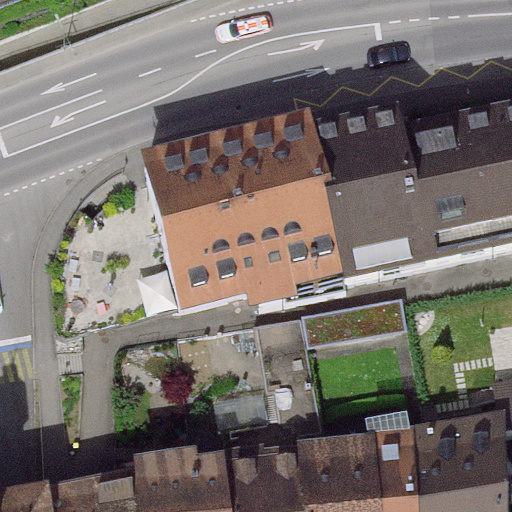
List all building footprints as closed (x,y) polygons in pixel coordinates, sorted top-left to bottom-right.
[(438,270),(408,142),(403,117),(316,137),(345,290),(438,270)] [(511,117),(408,142),(438,270),(511,256),(511,117)] [(345,290),(316,137),(313,123),(144,162),(187,326),(345,290)] [(174,310),(165,271),(91,288),(100,318),(103,322),(109,324),(113,324),(174,310)] [(402,299),(303,317),(309,348),(408,331),(402,299)] [(511,388),(493,391),(498,432),(504,431),(511,430),(511,388)] [(498,432),(417,445),(420,511),(504,511),(504,431),(498,432)] [(420,511),(417,445),(380,447),(385,511),(420,511)] [(385,511),(380,447),(306,453),(311,511),(385,511)] [(311,511),(306,453),(228,459),(233,511),(311,511)] [(134,468),(136,495),(138,511),(233,511),(228,459),(134,468)] [(64,506),(45,508),(45,511),(138,511),(136,495),(109,499),(64,506)]
